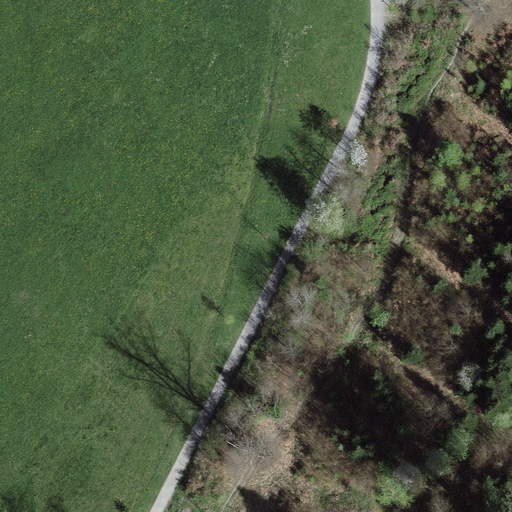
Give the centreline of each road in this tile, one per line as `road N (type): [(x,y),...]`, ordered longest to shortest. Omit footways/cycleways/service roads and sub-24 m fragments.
road 1 (track): [(375,0),(367,107),(158,511)]
road 2 (track): [(242,484),(366,500),(413,493),(458,471),(511,409)]
